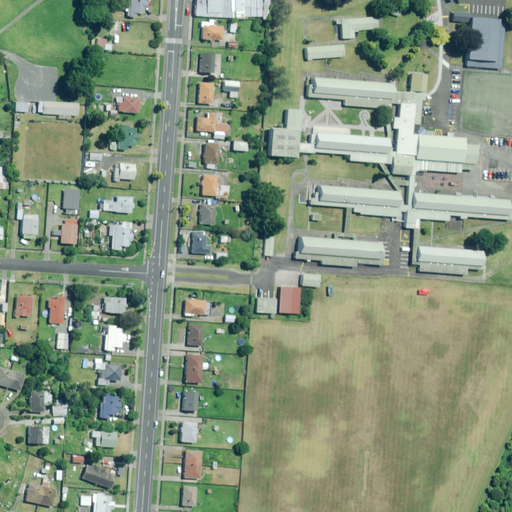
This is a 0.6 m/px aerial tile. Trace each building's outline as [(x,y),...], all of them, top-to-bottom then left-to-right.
[(142,2),(142,0),(127,0),(127,17),(135,17),(135,13),(141,14),(142,8),(145,8),(145,2),(142,2)] [(200,0),(199,17),(264,20),(264,0),(200,0)] [(370,18),(335,20),(336,40),(350,39),(350,31),(371,30),(370,18)] [(215,20),(208,20),(208,22),(199,22),(199,27),(200,27),(200,40),(219,41),(220,27),(214,26),(215,20)] [(494,23),(463,21),(461,65),(491,67),(494,23)] [(104,39),(96,39),(95,49),(109,50),(110,44),(104,44),(104,39)] [(301,48),(301,62),(338,60),(338,46),(301,48)] [(211,54),(198,53),(197,72),(210,73),(211,54)] [(420,74),(407,73),(406,94),(419,95),(420,74)] [(386,84),(304,79),(303,100),(385,105),(386,84)] [(210,84),(197,83),(196,103),(209,104),(210,84)] [(137,98),(122,97),(122,103),(117,102),(116,112),(136,113),(137,98)] [(411,102),(395,101),(392,156),(408,157),(411,102)] [(72,104),(36,102),(35,114),(71,116),(72,104)] [(22,103),(11,103),(11,113),(22,114),(22,103)] [(282,109),(280,130),(294,131),(296,110),(282,109)] [(229,126),(224,126),(224,124),(213,123),(213,113),(205,113),(205,118),(194,117),(193,131),(212,132),(211,138),(221,139),(222,132),(229,132),(229,126)] [(377,122),(356,121),(355,134),(376,135),(377,122)] [(127,125),(117,125),(117,150),(126,150),(126,146),(133,146),(133,141),(136,141),(137,134),(134,134),(134,128),(127,128),(127,125)] [(293,131),(264,129),(262,160),(291,162),(293,131)] [(386,138),(309,133),(308,152),(385,157),(386,138)] [(458,138),(412,135),(411,164),(456,167),(458,138)] [(247,143),(232,142),(232,150),(246,151),(247,143)] [(217,144),(202,143),(202,163),(216,164),(217,144)] [(406,160),(387,158),(385,177),(405,178),(406,160)] [(132,164),(117,163),(116,169),(110,169),(110,172),(113,172),(112,178),(131,179),(132,164)] [(226,185),(215,184),(215,176),(200,175),(199,195),(213,196),(213,199),(218,199),(218,198),(225,198),(226,185)] [(394,193),(312,188),(311,205),(393,210),(394,193)] [(77,190),(61,190),(61,208),(64,209),(64,214),(76,214),(77,190)] [(111,196),(111,201),(102,200),(101,210),(129,213),(129,208),(133,208),(134,198),(111,196)] [(501,202),(407,196),(406,213),(500,219),(501,202)] [(214,212),(211,212),(212,205),(198,204),(197,224),(211,225),(211,215),(214,215),(214,212)] [(320,213),(309,212),(308,220),(319,221),(320,213)] [(30,216),(21,215),(19,234),(34,235),(35,220),(30,219),(30,216)] [(377,220),(347,219),(346,231),(376,232),(377,220)] [(76,220),(63,220),(63,224),(59,224),(58,243),(74,244),(76,220)] [(121,226),(111,225),(110,250),(119,250),(119,246),(126,246),(127,241),(129,241),(130,234),(127,233),(127,228),(121,228),(121,226)] [(270,231),(260,230),(259,256),(269,257),(270,231)] [(203,232),(189,231),(188,253),(207,254),(207,246),(202,245),(203,232)] [(375,244),(295,239),(294,259),(373,264),(375,244)] [(511,253),(411,247),(410,267),(511,273),(511,253)] [(312,274),(297,273),(296,289),(311,290),(312,274)] [(63,296),(55,295),(55,300),(46,299),(45,307),(49,308),(47,323),(60,324),(63,296)] [(28,316),(29,297),(13,296),(12,317),(18,317),(18,316),(28,316)] [(273,297),(254,296),(253,314),(272,315),(273,297)] [(125,299),(101,297),(101,303),(104,303),(103,312),(124,314),(125,299)] [(210,302),(183,300),(181,315),(194,317),(195,314),(208,315),(210,302)] [(123,337),(121,336),(121,332),(118,331),(119,328),(114,328),(114,326),(106,325),(102,350),(112,351),(112,346),(119,347),(120,342),(122,342),(123,337)] [(198,346),(200,326),(186,325),(185,345),(198,346)] [(67,334),(56,333),(55,348),(66,349),(67,334)] [(184,355),(183,382),(199,383),(199,370),(206,370),(207,363),(200,363),(200,356),(184,355)] [(117,381),(118,365),(98,364),(97,385),(107,385),(107,380),(117,381)] [(222,367),(214,366),(212,373),(216,374),(217,370),(221,370),(222,367)] [(22,374),(0,368),(0,386),(18,391),(22,374)] [(49,392),(29,391),(28,412),(41,412),(42,403),(48,403),(49,392)] [(194,392),(181,391),(180,411),(193,412),(194,392)] [(117,395),(101,394),(101,403),(99,403),(98,418),(107,418),(107,415),(114,415),(114,409),(117,410),(117,395)] [(66,412),(66,405),(51,406),(51,414),(66,412)] [(195,423),(180,422),(178,442),(192,442),(193,433),(194,433),(195,423)] [(47,427),(26,427),(25,443),(46,444),(47,427)] [(114,432),(90,431),(90,437),(95,437),(94,447),(114,447),(114,432)] [(198,451),(182,451),(181,478),(197,479),(198,451)] [(23,456),(15,452),(11,460),(19,464),(23,456)] [(84,465),(79,478),(109,489),(114,476),(104,472),(105,470),(88,464),(87,466),(84,465)] [(13,479),(0,471),(0,486),(13,493),(17,485),(11,482),(13,479)] [(53,490),(27,484),(23,501),(49,507),(53,490)] [(194,487),(180,486),(179,506),(192,507),(194,487)] [(79,496),(79,505),(89,506),(90,497),(88,497),(88,492),(82,492),(81,496),(79,496)] [(91,494),(90,502),(93,502),(91,511),(108,511),(109,509),(111,510),(112,502),(108,502),(109,496),(103,496),(103,494),(93,493),(93,494),(91,494)]
